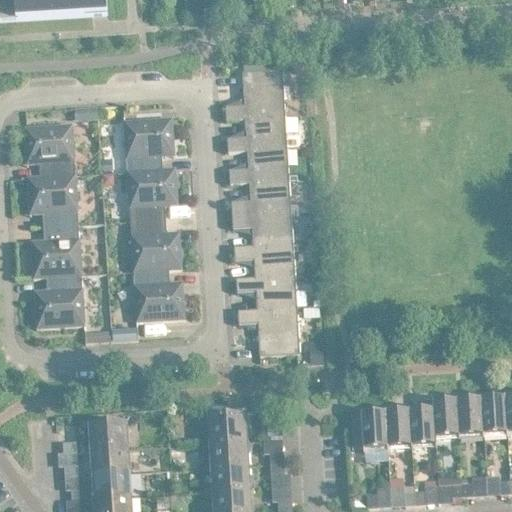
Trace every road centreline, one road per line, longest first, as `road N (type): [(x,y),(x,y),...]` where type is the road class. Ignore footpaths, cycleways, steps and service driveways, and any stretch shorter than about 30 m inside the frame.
road 1 (residential): [(0,112),(34,95),(207,87),(222,347),(32,362),(8,339)]
road 2 (residential): [(320,511),(313,379)]
